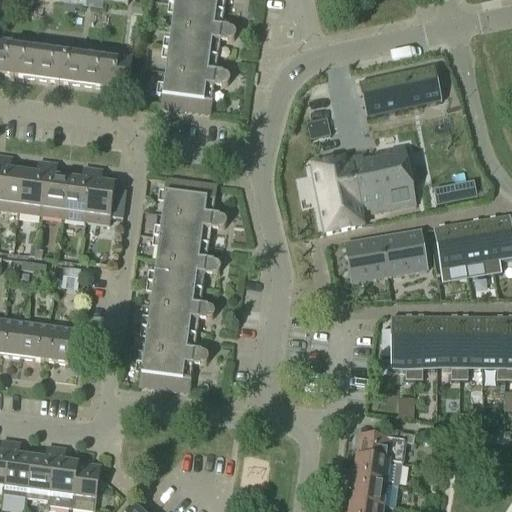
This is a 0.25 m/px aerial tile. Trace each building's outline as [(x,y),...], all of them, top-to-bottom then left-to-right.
[(69,0),(69,8),(85,10),(86,0),(69,0)] [(225,0),(174,0),(174,8),(224,15),(225,0)] [(133,5),(132,15),(143,17),(145,6),(133,5)] [(224,15),(174,8),(168,53),(218,60),(224,15)] [(0,77),(13,79),(18,46),(0,43),(0,77)] [(40,49),(36,82),(59,85),(64,46),(55,45),(54,51),(40,49)] [(18,46),(13,79),(36,82),(40,49),(18,46)] [(72,47),(64,46),(59,85),(81,88),(86,55),(72,53),(72,47)] [(218,60),(168,53),(162,97),(212,104),(218,60)] [(108,58),(86,55),(81,88),(104,91),(108,58)] [(108,58),(104,91),(127,94),(132,61),(108,58)] [(434,70),(358,86),(366,122),(441,106),(434,70)] [(212,104),(162,97),(160,111),(210,119),(212,104)] [(325,123),(305,127),(308,144),(328,140),(325,123)] [(406,149),(315,167),(314,167),(326,237),(363,228),(362,218),(416,208),(406,149)] [(2,160),(0,178),(0,214),(18,217),(23,175),(10,174),(12,162),(2,160)] [(36,177),(23,175),(18,217),(40,220),(47,166),(38,165),(36,177)] [(57,168),(47,166),(40,220),(62,223),(68,181),(55,180),(57,168)] [(68,181),(62,223),(86,226),(93,172),(83,171),(82,183),(68,181)] [(93,172),(86,226),(109,229),(111,221),(122,223),(125,201),(113,199),(115,188),(100,186),(102,174),(93,172)] [(214,203),(216,189),(167,182),(165,197),(214,203)] [(160,229),(159,241),(209,248),(214,203),(165,197),(162,218),(160,229)] [(149,227),(160,229),(162,218),(150,216),(149,227)] [(510,219),(484,224),(493,278),(501,276),(499,265),(511,262),(511,228),(511,229),(510,219)] [(484,224),(459,228),(467,282),(493,278),(484,224)] [(459,228),(432,232),(442,287),(467,282),(459,228)] [(420,235),(345,248),(351,288),(427,275),(420,235)] [(209,248),(159,241),(153,286),(202,293),(209,248)] [(33,276),(34,267),(22,265),(21,275),(33,276)] [(46,269),(34,267),(33,276),(45,278),(46,269)] [(80,273),(68,272),(67,280),(79,282),(80,273)] [(202,293),(153,286),(146,332),(196,339),(202,293)] [(381,334),(381,360),(390,360),(390,373),(405,373),(405,384),(413,384),(414,321),(390,321),(390,334),(381,334)] [(414,321),(413,384),(422,384),(422,373),(436,373),(437,321),(414,321)] [(437,321),(436,373),(450,373),(450,384),(459,384),(460,321),(437,321)] [(482,321),(460,321),(459,384),(467,385),(467,373),(482,374),(482,321)] [(505,321),(482,321),(482,374),(496,373),(496,385),(505,385),(505,321)] [(3,325),(0,349),(0,358),(21,361),(26,328),(3,325)] [(26,328),(21,361),(44,364),(49,331),(26,328)] [(49,331),(44,364),(68,368),(72,334),(49,331)] [(196,339),(146,332),(141,376),(191,383),(196,339)] [(191,383),(141,376),(139,390),(189,397),(191,383)] [(400,400),(400,418),(413,418),(414,400),(400,400)] [(481,419),(471,418),(471,430),(482,431),(481,419)] [(400,436),(399,443),(359,438),(356,461),(390,465),(389,467),(401,468),(402,469),(405,447),(413,448),(414,438),(400,436)] [(0,454),(0,490),(4,491),(5,491),(11,446),(1,444),(0,454)] [(5,491),(4,491),(3,499),(26,503),(32,461),(19,459),(20,447),(11,446),(5,491)] [(45,462),(32,461),(26,503),(48,505),(49,506),(56,452),(46,450),(45,462)] [(49,506),(48,505),(47,510),(65,511),(69,511),(71,499),(73,500),(77,467),(64,465),(65,453),(56,452),(49,506)] [(342,473),(341,481),(398,489),(401,468),(389,467),(390,465),(356,461),(354,474),(342,473)] [(71,499),(69,511),(94,511),(100,470),(77,467),(73,500),(71,499)] [(341,481),(340,491),(341,492),(352,493),(350,506),(383,511),(393,511),(394,511),(398,489),(341,481)]
